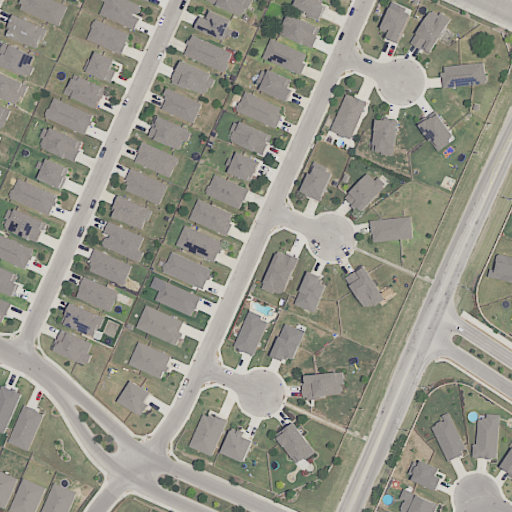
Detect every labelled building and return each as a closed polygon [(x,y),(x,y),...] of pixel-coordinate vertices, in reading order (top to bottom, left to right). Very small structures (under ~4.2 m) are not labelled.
[(23,0),(20,11),(60,25),(67,4),(54,0),(23,0)] [(134,29),(144,6),(128,0),(100,0),(105,2),(99,15),(134,29)] [(207,0),(207,2),(244,17),(250,0),(207,0)] [(327,0),(296,0),(294,8),(322,18),(327,0)] [(388,33),(386,38),(398,43),(410,15),(390,7),(380,30),(388,33)] [(412,45),(432,54),(449,18),(429,9),(412,45)] [(228,39),(233,18),(207,11),(206,17),(200,15),(196,30),(228,39)] [(321,28),(288,13),(279,33),(312,49),(321,28)] [(6,38),(38,47),(45,25),(12,16),(6,38)] [(122,54),(131,34),(95,19),(87,39),(122,54)] [(224,71),(232,53),(192,35),(184,54),(224,71)] [(309,53),(270,40),(263,59),(302,73),(309,53)] [(0,65),(31,78),(35,67),(31,66),(35,55),(2,43),(0,48),(0,65)] [(116,70),(112,69),(115,59),(93,51),(86,72),(112,82),(116,70)] [(172,82),(206,97),(215,76),(181,61),(172,82)] [(444,88),(487,84),(484,62),(441,67),(444,88)] [(292,80),(262,68),(254,87),(288,101),(293,89),(289,88),(292,80)] [(0,97),(19,105),(28,85),(0,72),(0,97)] [(98,108),(106,87),(72,75),(65,95),(98,108)] [(194,123),(202,103),(168,89),(159,109),(194,123)] [(236,111),(276,128),(284,108),(245,92),(236,111)] [(351,140),(366,102),(346,93),(330,131),(351,140)] [(85,134),(94,115),(54,98),(45,117),(85,134)] [(0,126),(4,128),(11,107),(0,103),(0,126)] [(419,126),(437,151),(455,138),(437,113),(419,126)] [(179,149),(183,140),(188,142),(192,131),(156,116),(148,137),(179,149)] [(399,121),(377,118),(371,152),(393,155),(399,121)] [(237,120),(228,140),(263,155),(272,135),(237,120)] [(83,141),(46,127),(38,148),(76,161),(83,141)] [(172,177),(179,156),(142,143),(134,164),(172,177)] [(260,161),(236,152),(229,173),(252,182),(260,161)] [(36,168),(41,170),(38,180),(63,189),(70,169),(40,158),(36,168)] [(302,193),(322,201),(332,173),(312,165),(302,193)] [(123,189),(160,205),(168,185),(132,169),(123,189)] [(385,186),(368,171),(345,198),(362,213),(385,186)] [(249,187),(212,175),(205,196),(242,208),(249,187)] [(58,195),(17,179),(10,199),(51,215),(58,195)] [(144,229),(151,208),(119,196),(111,217),(144,229)] [(235,215),(198,199),(189,220),(226,236),(235,215)] [(2,227),(38,243),(47,223),(11,207),(2,227)] [(372,242),(413,239),(411,217),(371,219),(372,242)] [(102,246),(139,263),(144,252),(139,250),(144,237),(109,221),(103,235),(106,236),(102,246)] [(217,261),(224,241),(183,227),(176,247),(217,261)] [(0,258),(26,269),(35,249),(0,234),(0,258)] [(283,296),(299,258),(278,249),(262,287),(283,296)] [(123,286),(132,266),(95,250),(87,270),(123,286)] [(212,269),(171,252),(162,273),(204,289),(212,269)] [(511,256),(498,253),(494,270),(490,269),(488,276),(511,282),(511,256)] [(19,284),(12,281),(16,273),(0,266),(0,290),(14,297),(19,284)] [(383,301),(368,266),(347,275),(362,310),(383,301)] [(326,286),(318,283),(321,276),(308,271),(295,304),(315,313),(326,286)] [(155,302),(193,316),(201,295),(154,278),(150,288),(159,291),(155,302)] [(112,310),(118,290),(83,279),(76,299),(112,310)] [(0,322),(2,324),(9,309),(1,305),(3,300),(0,298),(0,322)] [(95,338),(104,318),(71,302),(62,323),(95,338)] [(185,322),(146,305),(136,329),(177,346),(183,332),(181,331),(185,322)] [(269,320),(249,312),(234,348),(254,356),(269,320)] [(304,330),(283,324),(273,358),(284,361),(285,357),(295,360),(304,330)] [(94,342),(59,331),(52,352),(87,364),(94,342)] [(163,378),(171,355),(137,343),(129,366),(163,378)] [(343,396),(342,372),(302,375),(303,398),(343,396)] [(151,393),(131,381),(118,403),(143,416),(149,405),(146,403),(151,393)] [(0,432),(4,434),(21,394),(1,386),(0,389),(0,432)] [(27,451),(44,414),(25,405),(8,443),(27,451)] [(213,456),(227,421),(203,412),(190,447),(213,456)] [(441,416),(443,420),(431,426),(447,461),(467,451),(448,412),(441,416)] [(499,415),(485,414),(485,419),(476,419),(474,458),(497,459),(499,415)] [(314,453),(296,422),(276,433),(294,465),(314,453)] [(221,453),(244,463),(253,441),(243,437),(245,434),(232,428),(221,453)] [(511,448),(500,467),(511,475),(511,448)] [(407,477),(436,490),(445,473),(415,459),(407,477)] [(18,478),(0,471),(0,507),(5,510),(18,478)] [(10,511),(35,511),(46,488),(23,478),(9,511),(10,511)] [(68,511),(77,493),(54,483),(42,511),(68,511)] [(399,498),(404,500),(399,511),(401,511),(434,511),(438,504),(403,489),(399,498)]
